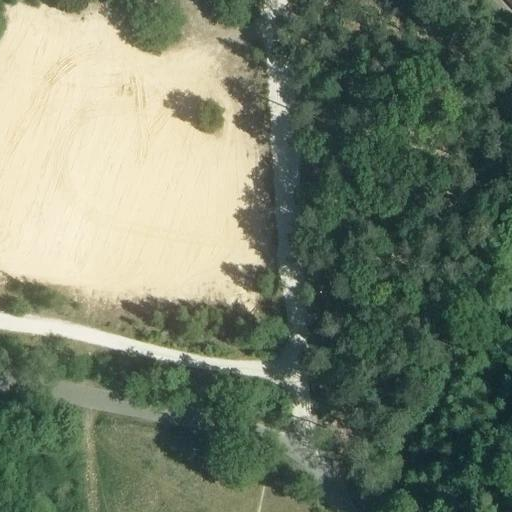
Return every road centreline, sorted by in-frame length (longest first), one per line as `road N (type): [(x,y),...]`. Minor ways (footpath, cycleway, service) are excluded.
road 1 (track): [(293,447),(302,412),(276,0)]
road 2 (unclassified): [(0,380),(293,447),(322,475),(342,511)]
road 3 (track): [(0,318),(202,367),(296,373)]
